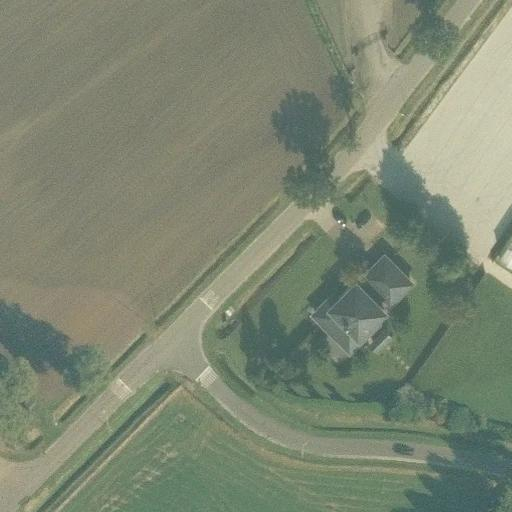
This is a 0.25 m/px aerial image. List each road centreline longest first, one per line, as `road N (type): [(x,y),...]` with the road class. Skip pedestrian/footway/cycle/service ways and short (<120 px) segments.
road 1 (unclassified): [(169,341),(299,217),(466,0)]
road 2 (unclassified): [(511,470),(318,444),(240,409),(169,341)]
road 3 (unclassified): [(17,505),(169,341)]
